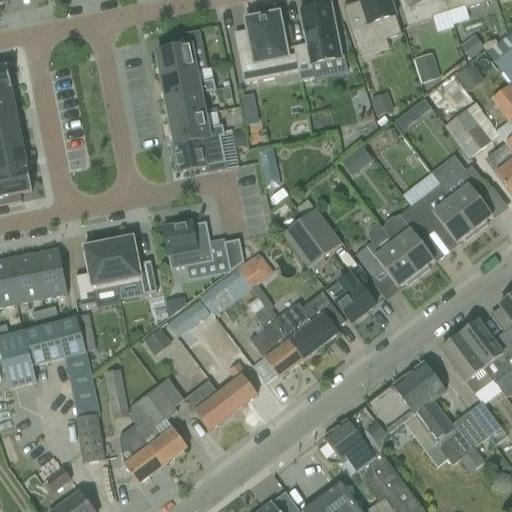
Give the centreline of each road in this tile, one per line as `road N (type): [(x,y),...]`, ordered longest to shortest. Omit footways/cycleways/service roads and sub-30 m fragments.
road 1 (residential): [(184,511),(511,267)]
road 2 (residential): [(96,24),(136,203)]
road 3 (residential): [(33,39),(68,215)]
road 4 (residential): [(136,203),(222,189),(229,232)]
road 5 (residential): [(214,0),(96,24)]
